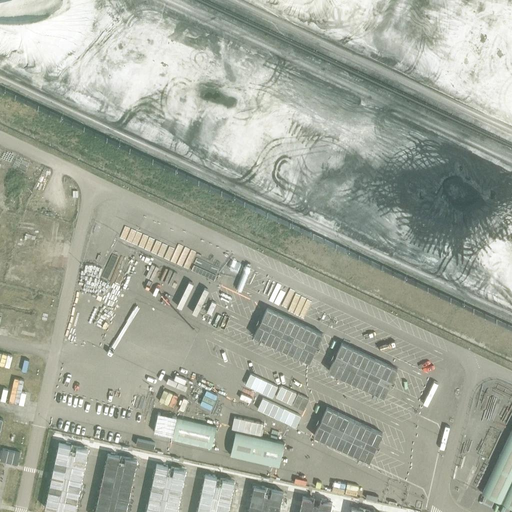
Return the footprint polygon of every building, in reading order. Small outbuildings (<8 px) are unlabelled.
[(210,348),(219,326),(149,297),(140,319),(210,348)] [(211,448),(216,426),(177,417),(172,439),(211,448)] [(511,429),(482,493),(511,507),(511,429)] [(279,466),(285,442),(236,431),(230,455),(279,466)] [(138,437),(137,444),(155,448),(157,441),(138,437)] [(61,511),(116,511),(126,463),(55,449),(43,508),(61,511)] [(306,511),(308,503),(237,490),(233,511),(222,510),(222,507),(205,504),(210,475),(151,464),(145,493),(121,488),(120,494),(143,498),(140,511),(306,511)]
